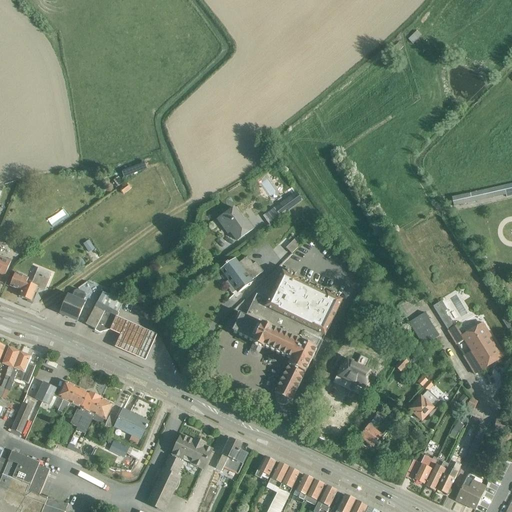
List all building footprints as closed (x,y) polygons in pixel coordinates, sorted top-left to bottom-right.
[(408,31),(401,37),(409,46),(416,39),(408,31)] [(399,44),(393,49),(397,53),(403,48),(399,44)] [(144,164),(122,172),(123,177),(146,168),(144,164)] [(118,187),(123,184),(118,178),(114,181),(118,187)] [(123,195),(130,190),(126,184),(119,190),(123,195)] [(511,196),(511,184),(451,198),(453,207),(505,196),(506,198),(511,196)] [(276,207),(283,217),(301,202),(294,193),(276,207)] [(270,226),(281,218),(274,208),(263,216),(270,226)] [(237,241),(252,230),(246,220),(243,222),(234,209),(218,220),(228,234),(230,232),(237,241)] [(88,239),(83,243),(88,251),(94,248),(88,239)] [(291,254),(301,244),(295,239),(286,248),(291,254)] [(249,282),(263,272),(256,262),(252,265),(247,257),(237,264),(233,260),(222,269),(230,280),(225,283),(225,284),(232,294),(237,290),(239,292),(251,284),(249,282)] [(0,274),(5,276),(10,262),(0,258),(0,274)] [(44,291),(51,274),(38,268),(31,285),(26,283),(28,279),(15,273),(10,286),(21,291),(19,297),(32,302),(33,299),(32,299),(35,293),(37,289),(44,291)] [(289,401),(291,402),(316,350),(315,349),(321,335),(324,337),(342,301),(282,273),(268,301),(256,295),(246,317),(240,314),(232,331),(254,342),(253,344),(263,349),(264,347),(291,360),(274,394),(276,395),(275,398),(276,401),(278,404),(281,405),(284,405),(287,404),(289,401)] [(85,296),(84,293),(77,290),(74,291),(71,297),(68,296),(66,299),(66,298),(65,297),(54,306),(55,306),(58,311),(61,312),(60,314),(77,321),(85,303),(83,302),(85,296)] [(102,293),(85,325),(97,331),(99,332),(112,328),(113,327),(118,316),(119,315),(117,314),(124,302),(102,293)] [(441,301),(432,307),(448,331),(448,332),(456,345),(464,340),(471,351),(463,356),(474,375),(503,358),(500,354),(482,323),(461,336),(456,327),(454,328),(444,312),(447,311),(441,301)] [(423,346),(439,337),(424,313),(409,323),(423,346)] [(158,333),(118,316),(113,327),(112,328),(121,333),(115,346),(146,360),(158,333)] [(511,323),(507,316),(501,319),(508,330),(511,327),(511,323)] [(403,358),(408,363),(410,364),(414,359),(403,348),(398,353),(403,358)] [(9,349),(8,349),(2,365),(9,367),(8,370),(1,388),(0,389),(0,398),(1,399),(5,390),(19,353),(16,352),(14,350),(11,349),(9,349)] [(19,353),(13,369),(15,370),(24,373),(20,381),(28,384),(35,366),(28,363),(31,358),(30,357),(29,356),(26,354),(23,355),(19,353)] [(347,360),(336,382),(351,389),(354,384),(366,390),(374,373),(365,369),(369,360),(360,356),(356,365),(347,360)] [(408,363),(403,358),(395,368),(398,371),(408,363)] [(13,369),(5,390),(10,392),(14,379),(17,373),(14,372),(15,370),(13,369)] [(427,391),(432,385),(423,377),(418,383),(427,391)] [(53,395),(56,389),(43,383),(35,399),(49,406),(54,395),(53,395)] [(57,388),(56,389),(53,395),(54,395),(58,397),(63,400),(58,411),(64,414),(69,403),(76,388),(65,383),(61,390),(57,388)] [(69,403),(81,408),(88,394),(76,388),(69,403)] [(409,406),(407,408),(421,421),(432,409),(432,408),(436,403),(438,401),(428,391),(427,391),(426,393),(421,398),(411,408),(409,406)] [(81,419),(77,427),(79,428),(78,431),(83,434),(85,430),(86,431),(92,418),(93,414),(94,414),(101,400),(101,399),(88,393),(88,394),(81,408),(80,412),(77,411),(75,416),(81,419)] [(463,394),(458,400),(464,405),(469,399),(463,394)] [(472,414),(477,402),(470,399),(465,410),(472,414)] [(101,400),(94,414),(105,420),(112,405),(101,400)] [(10,433),(19,437),(32,408),(23,404),(10,433)] [(139,440),(148,422),(123,409),(114,428),(131,436),(139,440)] [(377,425),(385,415),(379,410),(375,415),(376,416),(359,438),(365,442),(364,443),(370,448),(371,447),(373,448),(381,437),(382,439),(387,432),(377,425)] [(108,433),(116,416),(110,414),(105,425),(106,425),(104,431),(108,433)] [(76,428),(77,427),(81,419),(75,416),(71,424),(72,424),(71,425),(76,428)] [(496,419),(493,431),(505,434),(508,422),(496,419)] [(458,421),(453,429),(459,433),(464,425),(458,421)] [(126,454),(130,447),(115,439),(110,436),(106,442),(112,445),(111,446),(126,454)] [(131,436),(128,441),(137,445),(139,440),(131,436)] [(154,489),(148,504),(163,511),(179,478),(175,476),(181,463),(183,460),(203,469),(211,450),(203,446),(204,444),(195,440),(194,442),(181,436),(172,455),(173,455),(171,458),(169,458),(154,489)] [(241,445),(229,440),(215,469),(221,472),(223,468),(237,475),(247,455),(238,450),(241,445)] [(0,511),(64,511),(67,505),(47,497),(46,500),(38,496),(49,470),(38,466),(39,463),(11,452),(10,455),(2,452),(4,449),(0,447),(0,511)] [(424,456),(420,464),(413,461),(405,477),(414,481),(414,482),(419,484),(419,483),(424,486),(431,472),(435,465),(436,462),(424,456)] [(276,463),(264,457),(255,477),(266,483),(276,463)] [(431,472),(424,486),(424,487),(435,492),(436,490),(443,475),(446,468),(448,465),(443,462),(440,468),(435,465),(431,472)] [(446,468),(443,475),(436,490),(437,491),(437,493),(440,494),(442,493),(447,496),(461,466),(455,463),(452,471),(446,468)] [(279,489),(288,469),(278,464),(268,484),(279,489)] [(288,469),(279,489),(278,490),(267,511),(280,511),(289,494),(299,474),(288,469)] [(304,501),(313,481),(303,475),(293,496),(304,501)] [(466,478),(462,486),(455,501),(463,505),(464,503),(476,509),(486,487),(466,478)] [(313,481),(304,501),(314,506),(324,486),(313,481)] [(325,511),(326,511),(337,492),(326,487),(313,511),(318,511),(320,509),(325,511)] [(350,511),(355,501),(344,496),(335,511),(350,511)] [(364,511),(366,509),(367,507),(355,501),(350,511),(364,511)] [(193,511),(202,511),(205,506),(197,503),(193,511)]
